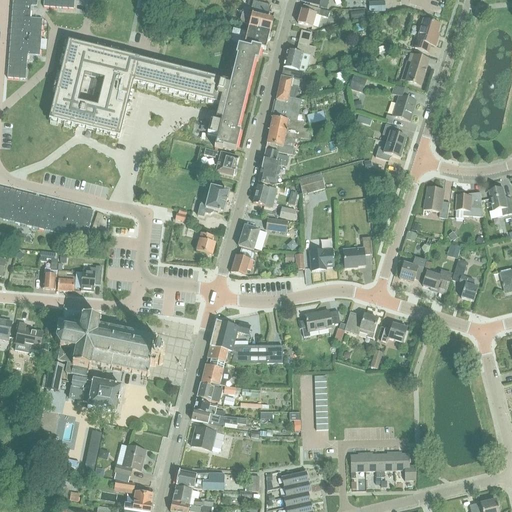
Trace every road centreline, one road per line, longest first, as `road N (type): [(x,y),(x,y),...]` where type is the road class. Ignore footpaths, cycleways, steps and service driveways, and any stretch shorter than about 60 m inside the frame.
road 1 (tertiary): [(216,294),(293,0)]
road 2 (tertiary): [(160,511),(216,294)]
road 3 (residential): [(420,159),(468,0)]
road 4 (residential): [(378,298),(330,290),(252,303),(216,294)]
road 5 (residential): [(378,298),(420,159)]
road 6 (unknown): [(77,40),(218,73)]
road 7 (residential): [(372,511),(511,478)]
road 8 (residential): [(343,511),(341,445),(416,442)]
road 9 (residential): [(131,212),(0,173)]
road 10 (residential): [(510,453),(480,330)]
